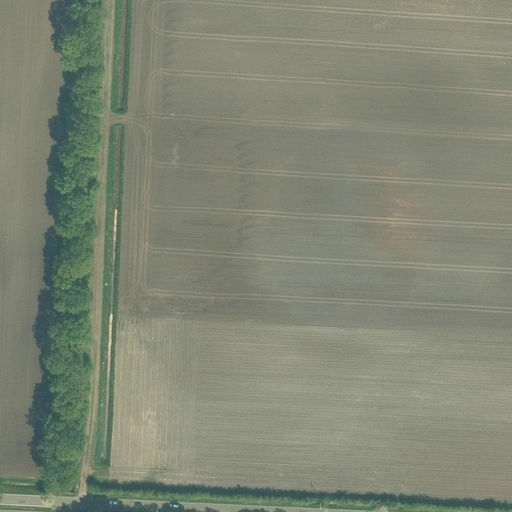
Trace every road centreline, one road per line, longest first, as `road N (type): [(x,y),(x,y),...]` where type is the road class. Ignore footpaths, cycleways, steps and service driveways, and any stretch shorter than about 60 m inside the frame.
road 1 (track): [(82,502),(108,0)]
road 2 (tertiary): [(297,511),(0,498)]
